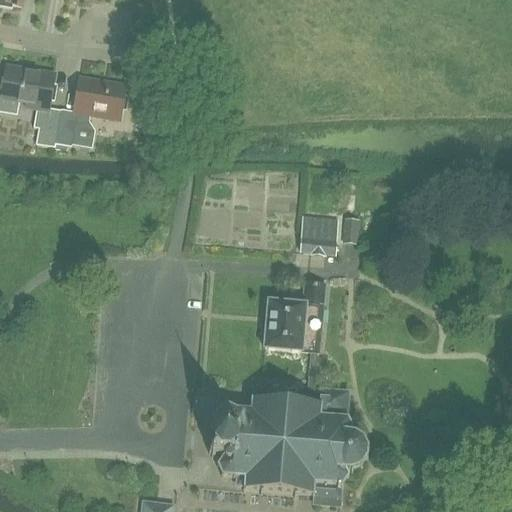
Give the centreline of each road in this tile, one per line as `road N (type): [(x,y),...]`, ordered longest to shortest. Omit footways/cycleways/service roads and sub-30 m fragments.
road 1 (residential): [(0,440),(163,439),(176,265)]
road 2 (residential): [(0,326),(20,293),(62,268),(176,265)]
